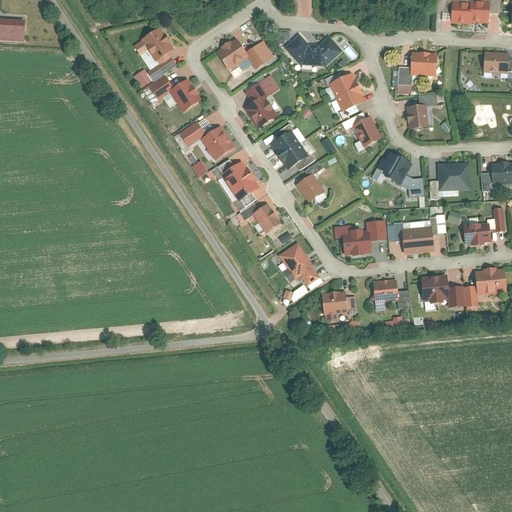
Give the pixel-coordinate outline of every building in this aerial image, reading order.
[(472,3),(454,2),(452,23),(473,24),(474,21),(491,23),(491,1),(472,0),(472,3)] [(26,20),(0,18),(0,40),(26,42),(26,20)] [(174,52),(160,30),(141,43),(155,64),(174,52)] [(284,44),(284,41),(289,41),(289,33),(277,33),(277,44),(284,44)] [(343,54),(332,39),(320,49),(312,49),(302,35),(287,46),(308,73),(321,72),(343,54)] [(238,42),(218,55),(231,75),(251,62),(238,42)] [(440,54),(415,52),(413,74),(438,76),(440,54)] [(511,53),(487,52),(485,72),(510,73),(511,53)] [(172,61),(147,77),(143,70),(132,77),(140,89),(175,67),(172,61)] [(353,78),(330,88),(342,116),(365,105),(353,78)] [(204,103),(188,81),(170,94),(186,116),(204,103)] [(267,95),(246,108),(260,129),(280,116),(267,95)] [(418,107),(435,106),(435,96),(417,97),(418,107)] [(333,100),(329,102),(335,113),(339,111),(333,100)] [(428,133),(426,107),(406,109),(408,135),(428,133)] [(383,143),(372,122),(355,130),(366,151),(383,143)] [(236,151),(222,130),(204,143),(218,164),(236,151)] [(310,155),(293,131),(273,144),(290,169),(310,155)] [(330,154),(335,150),(327,139),(322,142),(330,154)] [(353,145),(357,152),(362,149),(358,142),(353,145)] [(382,172),(403,185),(414,163),(393,152),(382,172)] [(198,178),(207,173),(201,162),(192,167),(198,178)] [(511,162),(493,164),(495,185),(511,184),(511,162)] [(471,163),(439,164),(441,190),(472,189),(471,163)] [(243,165),(223,179),(241,204),(260,191),(243,165)] [(327,191),(315,174),(299,184),(311,202),(327,191)] [(269,207),(254,217),(266,236),(281,226),(269,207)] [(447,222),(458,224),(460,214),(449,211),(447,222)] [(490,223),(465,225),(467,245),(492,242),(490,223)] [(434,226),(404,229),(406,254),(437,252),(434,226)] [(371,232),(345,234),(347,256),(373,253),(371,232)] [(323,278),(300,242),(281,255),(297,280),(303,275),(310,286),(323,278)] [(506,269),(477,272),(479,295),(508,292),(506,269)] [(449,275),(423,278),(425,302),(451,299),(449,275)] [(399,279),(375,281),(377,302),(401,300),(399,279)] [(281,298),(286,304),(291,301),(293,303),(308,293),(302,284),(281,298)] [(347,292),(324,294),(326,315),(349,313),(347,292)] [(305,330),(312,326),(307,317),(300,321),(305,330)] [(411,328),(410,319),(402,320),(402,319),(385,320),(385,330),(411,328)] [(349,321),(348,331),(357,333),(358,322),(349,321)]
